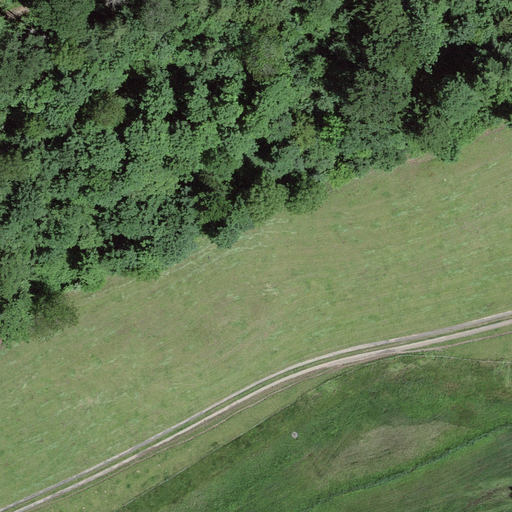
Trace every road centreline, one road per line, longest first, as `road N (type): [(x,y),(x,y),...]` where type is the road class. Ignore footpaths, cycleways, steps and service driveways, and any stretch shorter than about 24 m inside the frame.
road 1 (track): [(319,360),(23,511)]
road 2 (track): [(319,360),(511,312)]
